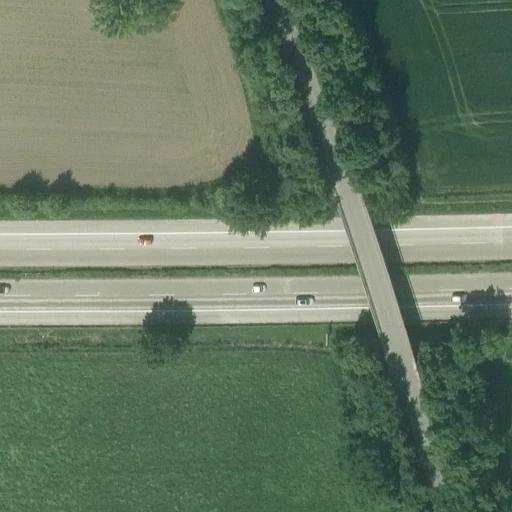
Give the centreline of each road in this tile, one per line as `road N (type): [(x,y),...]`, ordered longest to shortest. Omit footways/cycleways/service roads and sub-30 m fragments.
road 1 (unclassified): [(444,511),(347,170),(286,0)]
road 2 (motorway): [(0,297),(511,288)]
road 3 (motorway): [(511,242),(0,249)]
